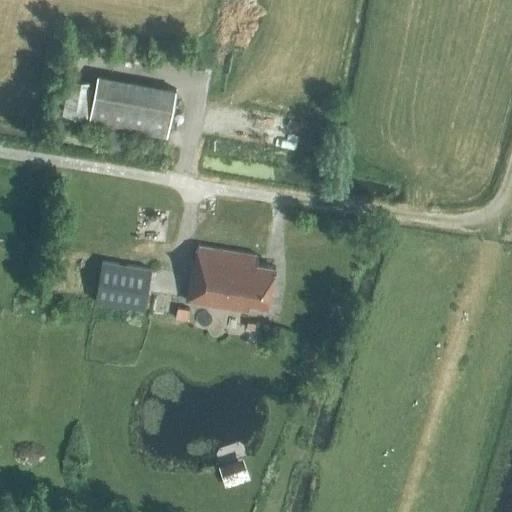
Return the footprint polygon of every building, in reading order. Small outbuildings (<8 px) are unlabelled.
[(167,138),(176,89),(97,74),(87,123),(167,138)] [(94,83),(67,78),(60,115),(87,120),(94,83)] [(256,263),(257,255),(196,246),(194,261),(192,261),(191,266),(186,265),(186,270),(190,271),(186,301),(248,311),(250,303),(268,305),(274,266),(256,263)] [(95,301),(101,265),(53,257),(47,293),(95,301)] [(101,265),(95,301),(143,309),(150,269),(101,261),(101,265)] [(175,319),(178,298),(154,294),(151,315),(175,319)] [(256,324),(247,322),(246,329),(255,330),(256,324)] [(220,448),(230,483),(255,476),(245,441),(220,448)]
